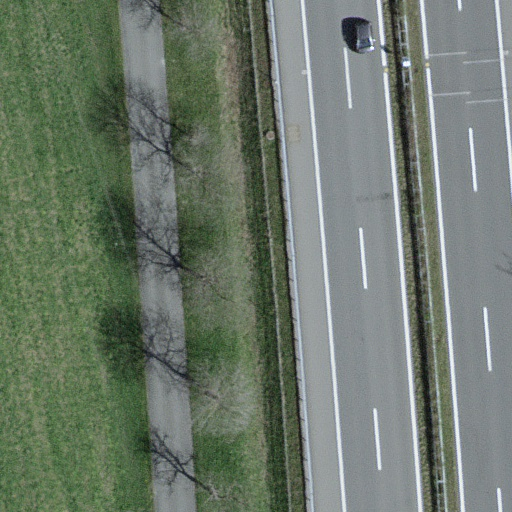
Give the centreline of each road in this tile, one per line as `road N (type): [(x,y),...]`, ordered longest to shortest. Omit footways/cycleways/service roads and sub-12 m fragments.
road 1 (motorway): [(502,511),(460,0)]
road 2 (motorway): [(339,0),(381,511)]
road 3 (unclassified): [(171,511),(137,0)]
